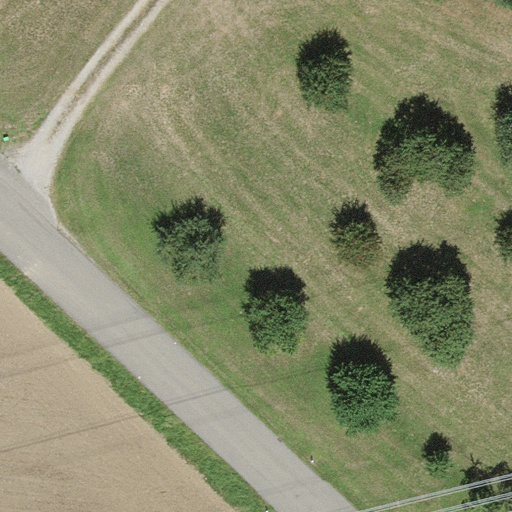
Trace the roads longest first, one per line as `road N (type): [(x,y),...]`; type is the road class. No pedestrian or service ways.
road 1 (tertiary): [(0,216),(308,511)]
road 2 (track): [(146,0),(41,139),(0,210)]
